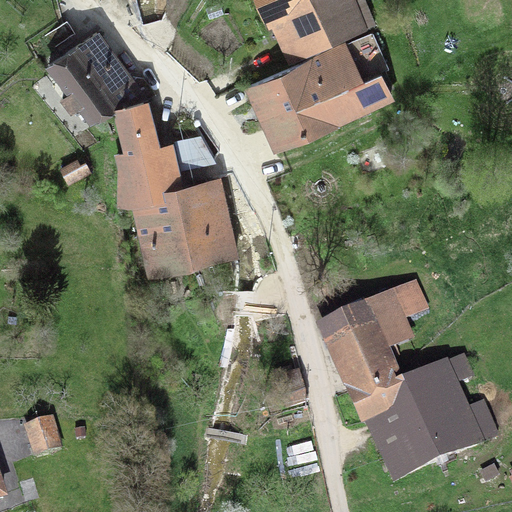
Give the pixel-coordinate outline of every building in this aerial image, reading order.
[(259,0),(270,24),(274,23),(292,63),(365,31),(351,0),(259,0)] [(38,40),(47,52),(72,35),(63,23),(38,40)] [(96,32),(75,46),(111,109),(114,107),(117,104),(143,99),(96,32)] [(386,67),(371,33),(247,86),(274,147),(390,96),(380,70),(386,67)] [(92,121),(111,109),(75,46),(49,64),(70,93),(62,100),(71,112),(80,105),(92,121)] [(143,99),(117,104),(114,107),(125,152),(159,145),(157,140),(153,141),(143,99)] [(181,167),(213,160),(199,135),(175,140),(181,167)] [(117,154),(119,203),(133,200),(170,191),(159,145),(125,152),(117,154)] [(89,172),(84,162),(79,165),(77,160),(61,168),(69,183),(89,172)] [(236,255),(219,180),(170,191),(133,200),(149,274),(236,255)] [(389,295),(322,326),(365,422),(368,421),(399,407),(401,396),(396,385),(392,376),(395,373),(386,351),(409,340),(389,295)] [(401,396),(399,407),(368,421),(377,435),(376,436),(396,479),(496,436),(481,404),(463,412),(450,386),(471,376),(462,357),(396,385),(401,396)] [(285,408),(308,402),(300,377),(293,379),(291,368),(275,373),(285,408)] [(35,455),(59,447),(51,420),(27,428),(35,455)]
